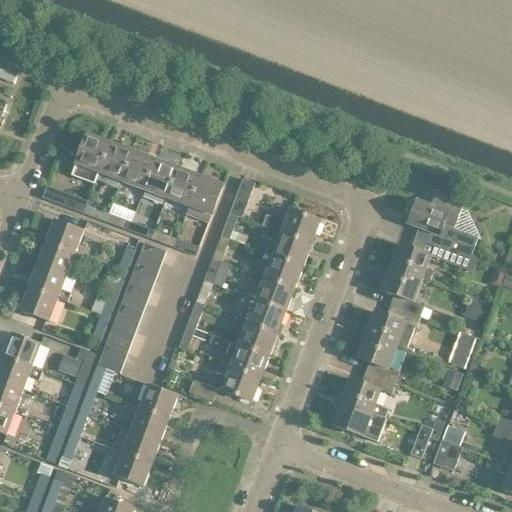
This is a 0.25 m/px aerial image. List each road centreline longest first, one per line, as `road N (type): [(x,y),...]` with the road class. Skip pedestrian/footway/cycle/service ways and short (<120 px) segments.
road 1 (residential): [(16,196),(59,87),(367,205)]
road 2 (residential): [(284,439),(367,205)]
road 3 (residential): [(167,511),(205,413),(284,439)]
road 4 (residential): [(446,511),(280,448)]
